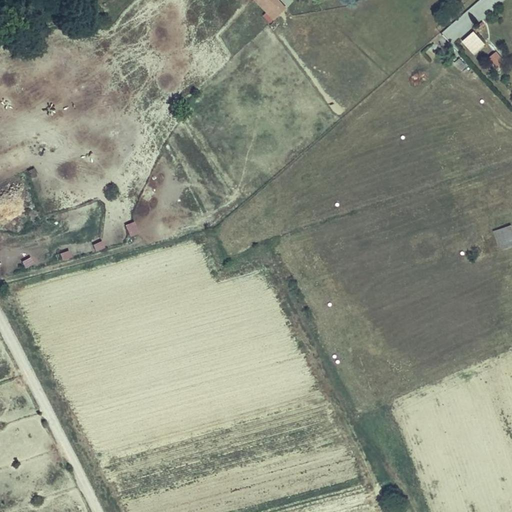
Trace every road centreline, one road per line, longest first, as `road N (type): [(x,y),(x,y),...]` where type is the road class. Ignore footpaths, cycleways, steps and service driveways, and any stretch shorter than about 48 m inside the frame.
road 1 (track): [(387,511),(269,246),(275,232),(306,219),(511,155)]
road 2 (track): [(0,323),(94,511)]
